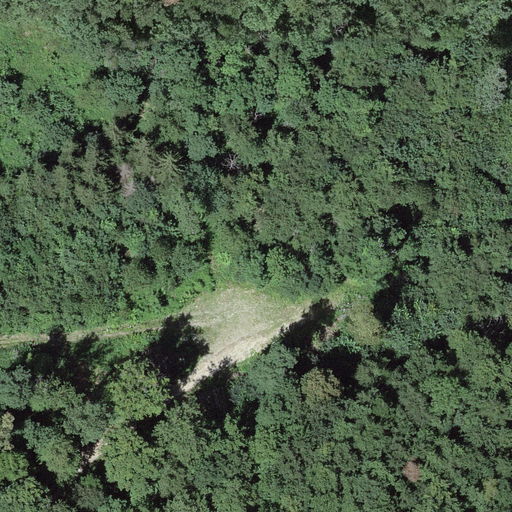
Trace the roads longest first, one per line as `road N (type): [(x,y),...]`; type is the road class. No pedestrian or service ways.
road 1 (track): [(50,503),(142,503),(273,480),(511,461)]
road 2 (track): [(44,511),(100,450),(169,396),(243,354)]
